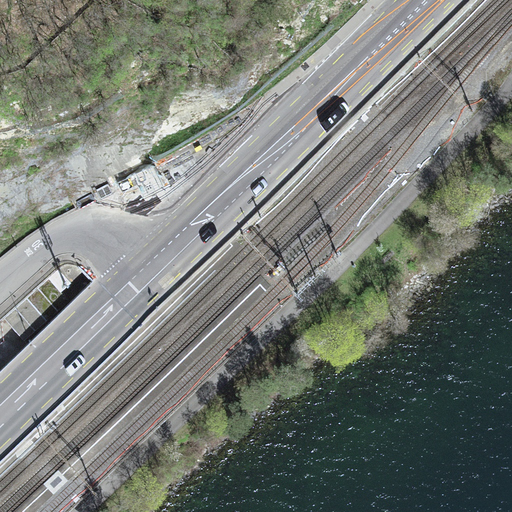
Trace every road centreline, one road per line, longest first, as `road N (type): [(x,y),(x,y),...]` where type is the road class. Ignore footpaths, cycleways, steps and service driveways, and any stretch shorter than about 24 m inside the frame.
road 1 (track): [(86,511),(303,303),(511,83)]
road 2 (primary): [(427,0),(153,272)]
road 3 (primary): [(0,423),(153,272)]
road 4 (residential): [(153,272),(103,236),(79,231),(43,245),(0,282)]
